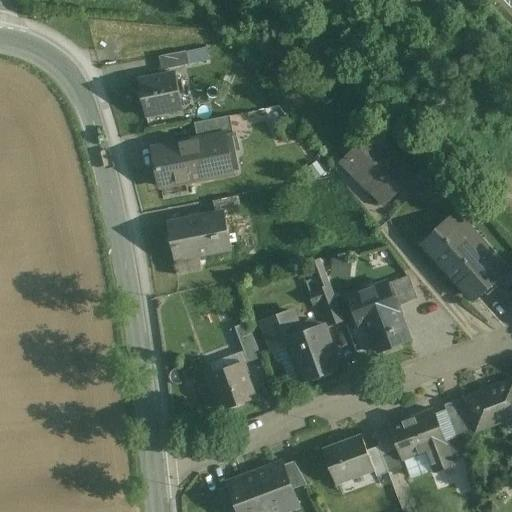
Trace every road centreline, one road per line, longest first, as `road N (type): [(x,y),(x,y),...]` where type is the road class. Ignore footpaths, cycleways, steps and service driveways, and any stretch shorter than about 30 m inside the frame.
road 1 (tertiary): [(0,38),(51,56),(76,82),(89,113),(145,373),(155,473)]
road 2 (residential): [(155,473),(511,333)]
